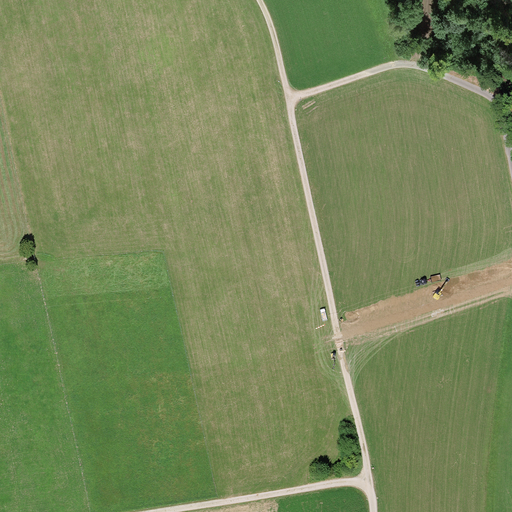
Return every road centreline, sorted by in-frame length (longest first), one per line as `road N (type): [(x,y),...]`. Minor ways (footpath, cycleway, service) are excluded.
road 1 (track): [(511,174),(492,100),(423,68),(387,65),(287,100),(370,511)]
road 2 (track): [(367,482),(160,511)]
